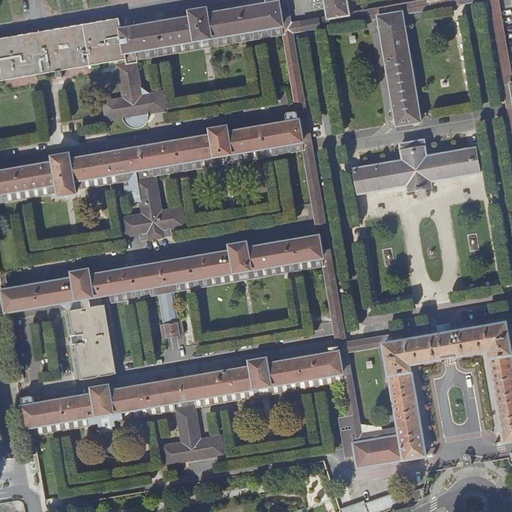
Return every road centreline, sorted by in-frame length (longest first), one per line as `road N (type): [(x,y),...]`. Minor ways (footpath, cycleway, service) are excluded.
road 1 (unknown): [(4,395),(352,336),(363,332),(364,319)]
road 2 (unknown): [(456,454),(361,482),(166,511)]
